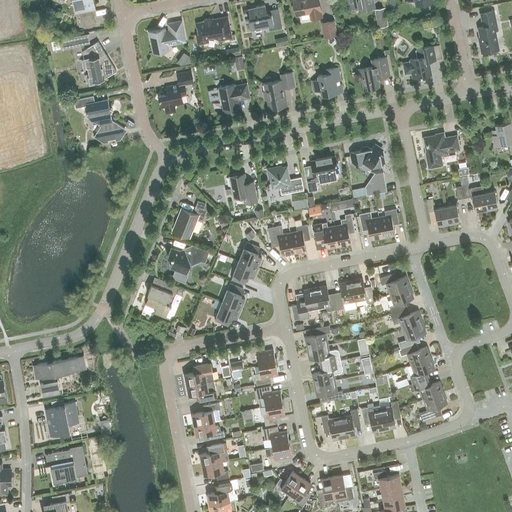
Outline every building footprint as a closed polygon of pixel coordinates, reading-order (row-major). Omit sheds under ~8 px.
[(81,27),(96,24),(93,9),(95,9),(93,0),(72,0),(76,13),(79,12),(81,27)] [(322,16),(318,0),(292,0),(294,4),(293,5),(292,7),(293,9),(295,11),(296,16),(309,13),(310,19),(322,16)] [(359,10),(374,7),(372,0),(347,0),(350,8),(358,6),(359,10)] [(397,7),(396,0),(386,0),(388,9),(397,7)] [(256,7),(248,9),(248,10),(250,18),(249,19),(251,29),(252,28),(256,31),(261,30),(261,27),(268,25),(269,31),(282,28),(279,13),(271,15),(266,11),(265,5),(256,7)] [(378,27),(388,25),(384,8),(375,9),(378,27)] [(481,53),(499,49),(495,31),(498,30),(494,11),(481,14),(483,27),(478,28),(481,42),(479,42),(481,53)] [(213,18),(209,19),(204,19),(204,21),(196,23),(198,34),(196,34),(198,44),(206,42),(208,40),(208,37),(213,36),(219,40),(232,38),(227,16),(213,19),(213,18)] [(168,45),(186,42),(181,21),(168,24),(168,28),(149,32),(153,53),(169,50),(168,45)] [(324,37),(337,35),(334,21),(321,23),(324,37)] [(90,43),(88,34),(60,39),(62,48),(90,43)] [(338,41),(334,36),(329,41),(333,46),(338,41)] [(289,43),(288,37),(275,39),(276,46),(289,43)] [(87,83),(103,79),(108,76),(115,72),(116,72),(98,42),(87,48),(87,49),(82,51),(83,59),(84,68),(87,67),(89,76),(86,76),(87,83)] [(410,61),(403,62),(403,65),(405,74),(411,73),(412,78),(432,74),(429,61),(436,60),(433,46),(416,49),(415,50),(417,58),(416,59),(410,60),(410,61)] [(239,47),(226,49),(227,57),(240,54),(239,47)] [(281,56),(290,54),(289,47),(279,49),(281,56)] [(234,56),(235,69),(244,68),(243,55),(234,56)] [(373,60),(374,66),(358,69),(360,79),(361,78),(364,90),(379,87),(378,78),(390,76),(387,57),(373,60)] [(343,92),(338,68),(326,70),(326,74),(318,76),(319,79),(312,81),(314,92),(321,91),(322,96),(343,92)] [(184,84),(193,83),(191,71),(177,74),(179,84),(166,87),(167,94),(159,96),(161,108),(165,107),(166,110),(169,113),(173,112),(175,109),(174,105),(182,103),(181,96),(186,95),(184,84)] [(284,88),(294,86),(292,72),(281,74),(282,80),(264,84),(265,91),(263,92),(265,100),(267,99),(269,109),(287,105),(284,88)] [(237,100),(249,97),(246,84),(234,86),(234,85),(219,87),(224,111),(239,108),(237,100)] [(95,102),(93,96),(74,99),(75,108),(87,106),(88,112),(86,115),(92,119),(92,120),(92,121),(92,123),(93,123),(94,124),(96,124),(97,123),(98,123),(99,124),(98,125),(100,126),(94,137),(104,143),(108,142),(108,140),(115,139),(115,141),(120,140),(125,132),(124,128),(112,120),(110,112),(112,109),(109,107),(108,99),(95,102)] [(511,152),(511,151),(511,130),(510,122),(495,125),(496,129),(491,130),(494,146),(509,143),(511,152)] [(445,138),(444,131),(435,133),(435,136),(425,139),(428,152),(425,152),(428,168),(442,165),(440,153),(459,149),(457,135),(445,138)] [(374,172),(369,180),(382,177),(381,172),(383,171),(382,166),(384,162),(383,157),(380,154),(382,151),(373,145),(371,148),(367,146),(362,147),(359,151),(350,153),(352,163),(355,165),(361,164),(362,162),(370,167),(369,169),(374,172)] [(339,178),(338,172),(335,156),(311,161),(314,175),(305,177),(309,192),(317,190),(316,181),(321,180),(321,182),(339,178)] [(281,194),(304,190),(301,177),(289,179),(287,166),(276,168),(276,167),(267,169),(269,178),(270,178),(272,188),(280,186),(281,194)] [(253,181),(246,182),(245,174),(226,178),(228,187),(231,186),(231,188),(225,189),(226,194),(232,193),(233,198),(243,196),(244,203),(257,201),(253,181)] [(366,195),(387,191),(385,183),(365,187),(366,194),(366,195)] [(469,187),(468,184),(462,186),(464,198),(471,197),(471,196),(473,198),(476,210),(477,210),(478,212),(487,211),(484,193),(482,185),(469,187)] [(458,199),(464,198),(462,186),(456,187),(458,199)] [(366,194),(365,187),(352,189),(353,197),(366,194)] [(484,193),(487,211),(497,209),(496,206),(498,206),(495,191),(484,193)] [(292,199),(293,207),(313,205),(313,197),(292,199)] [(449,224),(445,206),(435,209),(432,198),(426,199),(429,212),(435,210),(437,224),(439,224),(440,226),(449,224)] [(445,206),(449,224),(458,222),(458,220),(459,220),(456,204),(445,206)] [(319,205),(307,207),(308,215),(320,213),(319,205)] [(202,222),(207,211),(195,207),(193,213),(182,208),(173,231),(189,237),(196,219),(202,222)] [(379,217),(383,237),(385,237),(392,236),(392,235),(395,235),(393,225),(399,223),(396,208),(384,211),(385,216),(379,217)] [(383,237),(379,217),(372,218),(370,211),(359,214),(362,231),(368,229),(370,239),(373,239),(373,240),(380,238),(383,237)] [(341,224),(334,226),(338,246),(341,245),(341,246),(348,245),(348,244),(351,243),(349,233),(355,232),(351,213),(345,215),(345,219),(340,220),(341,224)] [(228,224),(225,217),(219,219),(222,227),(228,224)] [(338,246),(334,226),(327,227),(326,222),(313,225),(317,243),(325,241),(326,248),(329,248),(329,249),(336,247),(336,246),(338,246)] [(290,233),(294,253),(296,252),(297,253),(304,252),(303,251),(306,250),(304,240),(310,239),(307,224),(296,226),(297,231),(290,233)] [(294,253),(290,233),(283,234),(281,225),(268,228),(272,247),(280,245),(282,255),(284,255),(285,255),(292,254),(291,253),(294,253)] [(255,236),(250,231),(245,235),(249,240),(255,236)] [(239,260),(257,268),(261,258),(256,256),(260,247),(246,242),(239,260)] [(170,266),(176,269),(175,269),(172,276),(173,278),(185,283),(189,273),(187,273),(190,266),(201,261),(205,263),(209,252),(194,245),(190,253),(183,250),(180,251),(171,247),(167,256),(173,259),(170,266)] [(253,278),(257,268),(239,260),(231,279),(245,284),(248,276),(253,278)] [(390,294),(409,287),(405,276),(394,280),(391,274),(379,278),(381,285),(386,283),(390,294)] [(154,277),(147,294),(149,295),(145,304),(156,309),(154,313),(165,318),(178,287),(154,277)] [(351,281),(355,301),(366,299),(367,304),(374,302),(371,289),(365,291),(362,279),(351,281)] [(344,303),(355,301),(351,281),(340,283),(342,295),(335,296),(338,309),(345,308),(344,303)] [(222,301),(241,309),(245,299),(239,297),(243,289),(229,283),(222,301)] [(338,309),(335,296),(329,298),(326,286),(315,288),(319,308),(325,307),(328,311),(338,309)] [(392,313),(404,309),(402,302),(413,298),(409,287),(390,294),(392,300),(388,302),(390,306),(389,306),(392,313)] [(303,290),(304,293),(305,298),(296,300),(297,304),(300,319),(309,317),(308,310),(319,308),(315,288),(303,290)] [(237,319),(241,309),(222,301),(216,299),(213,306),(219,309),(214,320),(228,325),(231,317),(237,319)] [(402,329),(422,322),(418,311),(406,315),(404,309),(392,313),(390,314),(394,325),(400,322),(402,329)] [(400,349),(413,345),(416,343),(414,337),(426,333),(422,322),(402,329),(406,339),(398,342),(400,349)] [(187,328),(178,324),(175,330),(185,334),(187,328)] [(305,337),(307,348),(327,344),(325,333),(330,332),(328,325),(316,328),(317,335),(305,337)] [(309,360),(317,358),(319,358),(320,365),(341,360),(339,351),(339,350),(338,349),(337,349),(336,349),(335,349),(329,350),(327,344),(307,348),(309,360)] [(259,365),(276,362),(273,349),(265,351),(264,345),(249,347),(251,358),(257,357),(259,365)] [(426,347),(419,349),(415,351),(413,345),(400,349),(398,350),(401,356),(407,354),(411,365),(430,358),(426,347)] [(57,374),(86,369),(83,355),(33,365),(36,378),(42,377),(43,383),(40,384),(43,396),(60,393),(57,374)] [(410,377),(413,383),(428,378),(426,372),(434,369),(430,358),(411,365),(415,375),(410,377)] [(231,376),(242,376),(241,360),(230,360),(231,376)] [(312,373),(314,384),(335,380),(333,374),(340,372),(341,372),(342,371),(342,370),(343,369),(343,368),(341,360),(320,365),(321,371),(312,373)] [(276,362),(259,365),(260,373),(254,374),(256,385),(271,382),(270,376),(278,375),(276,362)] [(184,374),(186,385),(207,381),(213,380),(212,374),(213,374),(210,363),(192,366),(194,372),(184,374)] [(228,365),(221,366),(222,376),(229,375),(228,365)] [(420,388),(424,399),(443,392),(439,381),(430,384),(428,378),(413,383),(409,385),(411,391),(420,388)] [(207,381),(186,385),(188,396),(195,395),(196,401),(217,397),(216,390),(215,390),(213,380),(207,381)] [(337,392),(335,380),(314,384),(317,396),(329,393),(330,400),(343,398),(342,391),(337,392)] [(265,406),(282,403),(280,390),(272,392),(270,385),(256,388),(258,399),(264,398),(265,406)] [(447,403),(443,392),(424,399),(427,410),(419,413),(422,421),(438,416),(435,407),(447,403)] [(69,424),(79,422),(74,401),(64,403),(64,405),(45,409),(51,436),(70,433),(69,424)] [(380,409),(384,429),(396,427),(393,415),(400,414),(397,401),(390,402),(391,407),(380,409)] [(368,407),(361,408),(364,421),(370,419),(373,432),(384,429),(380,409),(379,405),(374,406),(373,402),(367,403),(368,407)] [(194,425),(214,421),(220,420),(218,409),(220,409),(219,403),(203,406),(204,412),(192,414),(194,425)] [(282,403),(265,406),(267,414),(263,415),(265,426),(278,423),(277,417),(285,416),(282,403)] [(340,417),(344,437),(355,435),(353,423),(360,422),(357,409),(350,410),(351,415),(340,417)] [(344,437),(340,417),(329,419),(328,415),(321,416),(323,429),(330,428),(332,440),(344,437)] [(109,420),(102,421),(105,434),(111,433),(109,420)] [(214,421),(194,425),(196,436),(208,433),(209,439),(225,436),(223,430),(220,431),(219,427),(217,425),(215,426),(214,421)] [(419,424),(421,431),(427,428),(425,422),(419,424)] [(272,447),(289,443),(287,431),(278,432),(277,426),(263,429),(265,440),(271,439),(272,447)] [(202,464),(222,460),(228,459),(226,449),(227,449),(226,443),(205,447),(207,453),(199,454),(202,464)] [(266,456),(270,455),(272,466),(285,464),(283,458),(292,456),(289,443),(272,447),(265,448),(266,456)] [(55,481),(88,474),(82,445),(70,447),(70,449),(45,454),(47,464),(45,465),(51,464),(56,488),(57,488),(55,481)] [(224,471),(222,460),(202,464),(204,476),(216,473),(217,479),(229,477),(228,471),(224,471)] [(3,462),(0,462),(0,494),(6,494),(6,486),(11,485),(11,469),(3,469),(3,462)] [(262,462),(251,464),(252,471),(263,469),(262,462)] [(380,487),(401,483),(399,474),(387,476),(385,470),(373,473),(374,479),(379,478),(380,487)] [(290,494),(301,477),(292,471),(285,481),(280,478),(273,488),(282,494),(284,493),(285,491),(290,494)] [(343,475),(333,477),(337,497),(337,501),(347,499),(353,498),(351,486),(345,487),(343,475)] [(301,477),(290,494),(299,500),(296,504),(302,508),(309,497),(304,494),(311,483),(301,477)] [(337,497),(333,477),(321,479),(323,491),(317,492),(320,508),(329,506),(331,503),(331,502),(330,499),(337,497)] [(209,504),(230,500),(237,499),(237,495),(235,493),(233,493),(231,483),(213,486),(214,492),(207,494),(209,504)] [(383,499),(403,495),(401,483),(380,487),(383,499)] [(68,511),(66,503),(69,502),(68,492),(52,496),(53,503),(44,504),(45,511),(68,511)] [(401,507),(405,506),(403,495),(383,499),(385,509),(385,510),(401,507)] [(230,500),(209,504),(210,511),(239,511),(239,510),(232,511),(230,500)]
